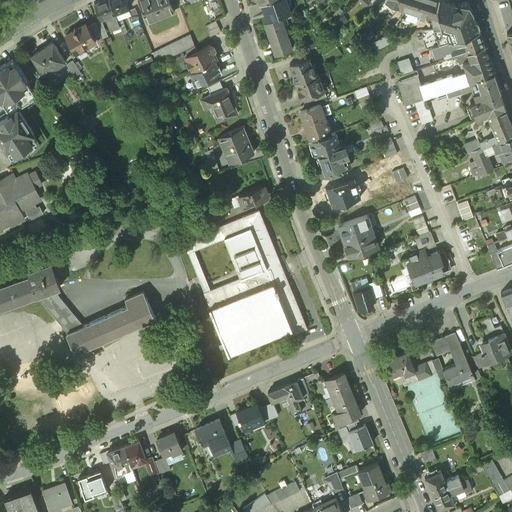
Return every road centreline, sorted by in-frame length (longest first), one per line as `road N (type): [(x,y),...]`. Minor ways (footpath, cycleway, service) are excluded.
road 1 (residential): [(354,339),(0,476)]
road 2 (residential): [(230,0),(354,339)]
road 3 (residential): [(511,273),(354,339)]
road 4 (residential): [(354,339),(418,495)]
